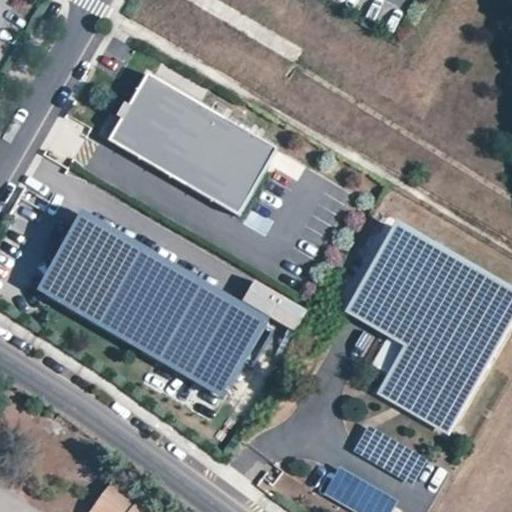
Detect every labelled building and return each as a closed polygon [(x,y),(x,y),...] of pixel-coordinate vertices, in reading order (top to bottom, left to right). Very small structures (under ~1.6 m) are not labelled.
[(273,149),(143,75),(105,141),(234,216),(273,149)] [(60,257),(85,215),(78,211),(53,253),(60,257)] [(271,323),(85,215),(60,257),(39,292),(226,401),(271,323)] [(383,395),(410,348),(351,314),(397,233),(395,223),(340,316),(400,351),(372,398),(451,444),(511,339),(511,324),(449,434),(383,395)] [(511,290),(395,223),(397,233),(511,299),(511,290)] [(511,324),(511,299),(397,233),(351,314),(410,348),(383,395),(449,434),(511,324)] [(428,460),(369,426),(354,451),(413,485),(428,460)] [(340,467),(325,494),(357,511),(391,511),(398,500),(340,467)] [(151,511),(113,484),(91,511),(151,511)]
